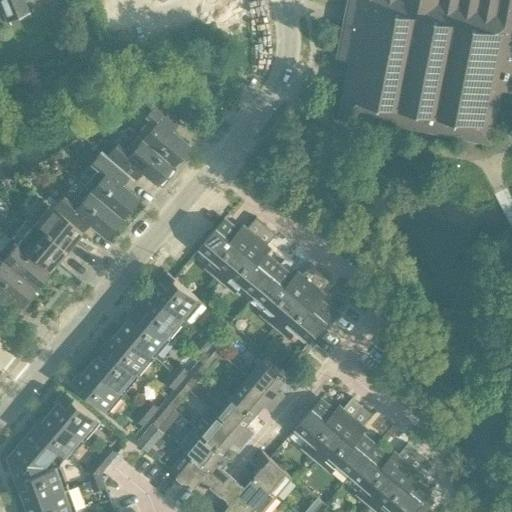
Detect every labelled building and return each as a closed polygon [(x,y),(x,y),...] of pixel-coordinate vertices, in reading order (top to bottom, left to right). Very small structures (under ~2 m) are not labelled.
[(0,0),(0,6),(6,21),(28,12),(24,2),(27,0),(0,0)] [(511,0),(348,0),(338,57),(350,60),(340,112),(490,142),(501,90),(511,91),(511,0)] [(145,116),(149,119),(136,134),(171,163),(187,144),(168,128),(176,119),(156,103),(145,116)] [(124,149),(117,143),(106,156),(129,175),(134,180),(142,171),(155,182),(171,163),(136,134),(124,149)] [(87,148),(97,157),(101,152),(91,143),(87,148)] [(90,165),(98,171),(85,186),(120,215),(135,197),(121,184),(129,175),(106,156),(101,152),(97,157),(90,165)] [(88,221),(103,234),(120,215),(85,186),(71,203),(64,197),(54,208),(80,231),(88,221)] [(42,199),(26,217),(65,249),(80,231),(54,208),(42,199)] [(26,217),(15,231),(9,226),(5,231),(52,271),(53,270),(50,267),(65,249),(26,217)] [(207,266),(222,278),(266,225),(256,217),(247,228),(244,225),(237,233),(223,220),(200,248),(213,259),(207,266)] [(242,284),(255,294),(278,267),(265,256),(272,247),(268,244),(276,233),(266,225),(222,278),(237,291),(242,284)] [(3,234),(9,239),(0,249),(0,258),(33,286),(44,274),(47,276),(52,271),(5,231),(3,234)] [(22,307),(18,304),(33,286),(0,258),(0,289),(0,305),(14,317),(22,307)] [(262,312),(277,324),(321,272),(312,264),(302,275),(299,272),(293,279),(278,267),(255,294),(268,305),(262,312)] [(321,272),(277,324),(292,337),(297,330),(311,341),(334,313),(320,302),(327,294),(323,291),(332,281),(321,272)] [(190,324),(206,305),(168,273),(152,292),(190,324)] [(190,324),(152,292),(137,310),(171,339),(186,321),(190,324)] [(155,357),(171,339),(137,310),(121,328),(155,357)] [(221,334),(211,325),(203,335),(213,343),(221,334)] [(140,375),(155,357),(121,328),(106,347),(140,375)] [(237,335),(231,330),(215,349),(221,354),(237,335)] [(203,335),(196,344),(206,352),(213,343),(203,335)] [(106,347),(90,365),(124,394),(140,375),(106,347)] [(206,372),(221,354),(215,349),(200,368),(206,372)] [(264,358),(248,377),(278,402),(285,394),(277,388),(286,377),(283,374),(264,358)] [(190,371),(180,362),(172,371),(183,380),(190,371)] [(90,365),(74,384),(109,412),(124,394),(90,365)] [(190,391),(206,372),(200,368),(185,386),(190,391)] [(172,371),(164,381),(175,390),(183,380),(172,371)] [(248,377),(233,396),(255,414),(264,404),(271,410),(278,402),(248,377)] [(174,409),(190,391),(185,386),(169,405),(174,409)] [(85,440),(101,422),(67,393),(51,412),(85,440)] [(233,396),(218,414),(247,439),(254,431),(246,425),(255,414),(233,396)] [(303,445),(318,457),(361,404),(352,397),(343,408),(339,404),(333,412),(319,400),(296,428),(309,438),(303,445)] [(159,408),(149,399),(141,408),(152,417),(159,408)] [(339,463),(351,474),(374,446),(361,435),(368,427),(364,424),(372,414),(361,404),(318,457),(333,470),(339,463)] [(174,409),(169,405),(154,423),(164,432),(164,431),(159,427),(174,409)] [(141,408),(133,417),(144,426),(152,417),(141,408)] [(69,459),(85,440),(51,412),(35,430),(58,450),(69,459)] [(201,419),(195,427),(223,451),(233,440),(240,447),(247,439),(218,414),(208,425),(201,419)] [(138,442),(149,450),(164,432),(154,423),(138,442)] [(188,434),(179,445),(186,451),(224,482),(230,475),(225,471),(214,462),(223,451),(195,427),(188,434)] [(11,459),(18,481),(47,470),(45,465),(58,450),(35,430),(11,459)] [(358,491),(373,504),(417,451),(407,443),(398,454),(394,451),(388,458),(374,446),(351,474),(364,484),(358,491)] [(115,456),(107,449),(102,455),(111,462),(115,456)] [(186,451),(171,469),(193,488),(202,477),(213,486),(217,490),(224,482),(186,451)] [(417,451),(373,504),(382,511),(390,511),(393,509),(396,511),(423,511),(433,501),(427,496),(430,493),(416,481),(423,473),(419,470),(427,460),(417,451)] [(263,467),(254,477),(276,496),(292,477),(270,458),(263,452),(256,460),(263,467)] [(111,462),(102,455),(95,464),(103,471),(111,462)] [(95,464),(86,474),(89,481),(99,477),(99,476),(103,471),(95,464)] [(47,470),(18,481),(27,503),(69,488),(60,465),(47,470)] [(262,511),(276,496),(254,477),(245,488),(234,479),(230,475),(224,482),(258,511),(262,511)] [(93,492),(103,488),(99,477),(89,481),(93,492)] [(258,511),(224,482),(217,490),(232,503),(224,511),(258,511)] [(73,511),(77,511),(69,488),(27,503),(29,511),(73,511)] [(313,511),(323,501),(317,497),(304,511),(313,511)]
